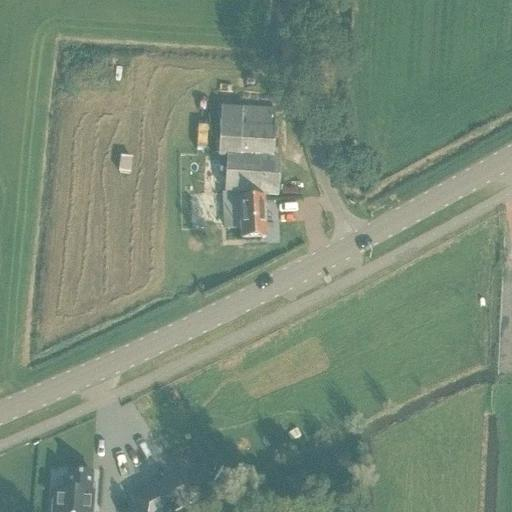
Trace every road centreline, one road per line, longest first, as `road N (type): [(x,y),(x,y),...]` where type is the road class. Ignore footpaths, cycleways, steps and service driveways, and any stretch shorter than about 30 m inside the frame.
road 1 (tertiary): [(0,415),(355,248)]
road 2 (unclassified): [(355,248),(309,140),(312,0)]
road 3 (tertiary): [(355,248),(511,162)]
